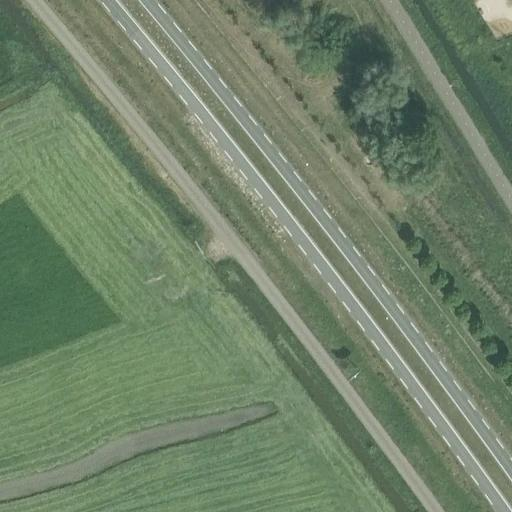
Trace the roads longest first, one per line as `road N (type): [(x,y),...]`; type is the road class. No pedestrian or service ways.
road 1 (primary): [(104,0),(231,145),(503,511)]
road 2 (unclassified): [(434,511),(35,0)]
road 3 (primary): [(511,471),(258,134),(142,0)]
